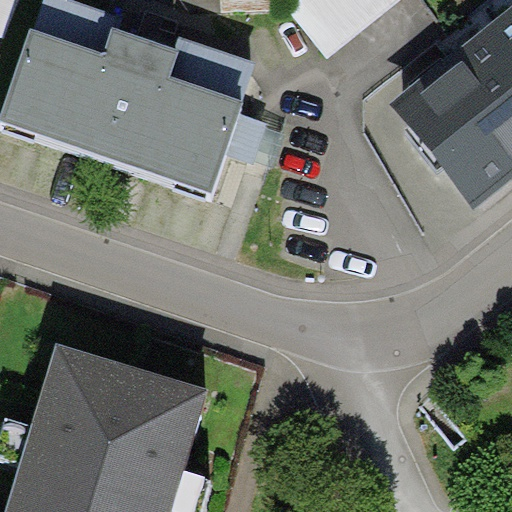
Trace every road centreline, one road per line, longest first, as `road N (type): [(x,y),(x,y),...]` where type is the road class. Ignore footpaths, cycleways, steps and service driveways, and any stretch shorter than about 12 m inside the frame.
road 1 (residential): [(348,335),(288,326),(0,229)]
road 2 (residential): [(348,335),(403,511)]
road 3 (residential): [(511,289),(468,326),(348,335)]
